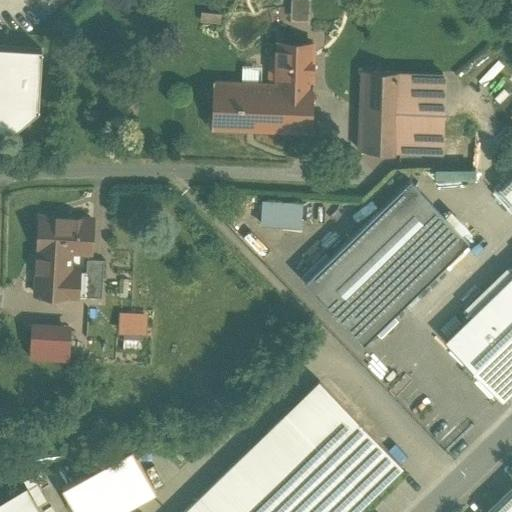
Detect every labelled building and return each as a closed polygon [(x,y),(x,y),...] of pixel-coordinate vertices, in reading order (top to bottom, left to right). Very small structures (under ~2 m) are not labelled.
[(313,19),(313,0),(296,0),(296,19),(313,19)] [(314,46),(278,44),(277,69),(277,84),(275,132),(312,134),(313,86),(312,86),(314,46)] [(46,62),(0,58),(0,140),(18,142),(43,121),(46,62)] [(277,69),(269,68),(268,84),(277,84),(277,69)] [(402,73),(362,72),(359,151),(399,153),(402,73)] [(446,75),(402,73),(399,153),(443,155),(444,139),(440,139),(441,117),(445,117),(446,75)] [(268,84),(213,82),(212,115),(208,116),(207,127),(212,129),(212,130),(275,132),(277,84),(268,84)] [(445,117),(441,117),(440,139),(444,139),(475,141),(476,119),(445,117)] [(446,180),(484,178),(484,168),(445,170),(446,180)] [(511,204),(511,276),(445,341),(501,400),(511,389),(511,176),(498,190),(511,204)] [(410,180),(304,282),(363,343),(375,332),(379,336),(396,320),(392,315),(469,242),(410,180)] [(268,200),(267,226),(309,227),(310,200),(268,200)] [(93,220),(40,217),(35,295),(68,297),(70,271),(67,271),(68,252),(91,253),(93,220)] [(104,261),(87,260),(86,272),(70,271),(68,297),(102,299),(104,261)] [(150,348),(150,311),(125,312),(125,348),(150,348)] [(69,325),(33,323),(31,358),(67,360),(69,325)] [(319,381),(184,511),(356,511),(403,468),(319,381)] [(133,453),(65,489),(76,511),(126,511),(157,496),(133,453)] [(511,511),(511,489),(488,511),(511,511)] [(0,511),(36,511),(26,493),(0,507),(0,511)]
